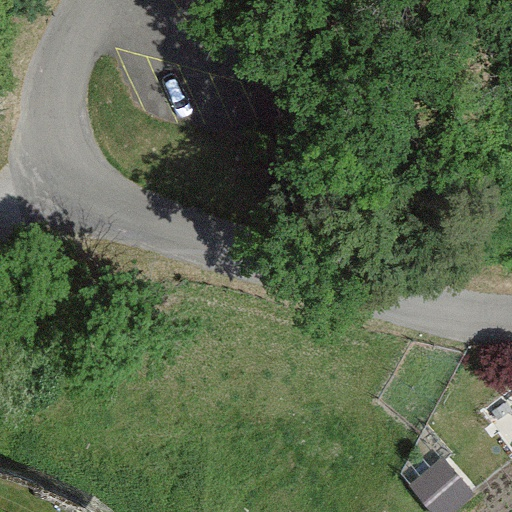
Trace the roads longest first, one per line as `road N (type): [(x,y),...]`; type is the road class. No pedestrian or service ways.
road 1 (residential): [(143,220),(382,299),(511,320)]
road 2 (track): [(143,220),(102,201),(64,151),(60,88),(92,0)]
